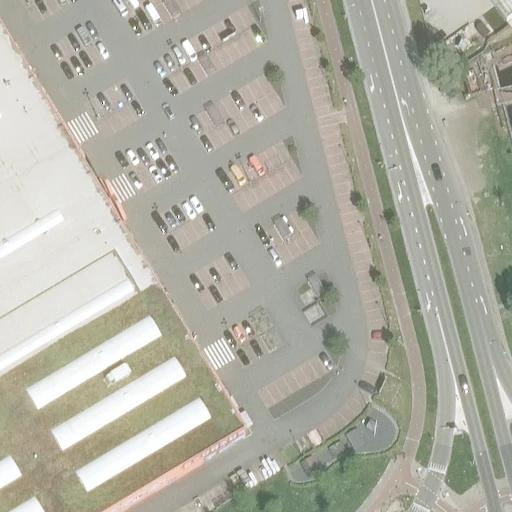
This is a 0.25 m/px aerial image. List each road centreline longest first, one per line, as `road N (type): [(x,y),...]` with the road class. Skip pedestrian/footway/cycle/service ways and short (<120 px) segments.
road 1 (tertiary): [(480,359),(390,0)]
road 2 (tertiary): [(363,0),(444,310)]
road 3 (tertiary): [(444,310),(492,511)]
road 4 (trunk): [(444,310),(444,434),(417,511)]
